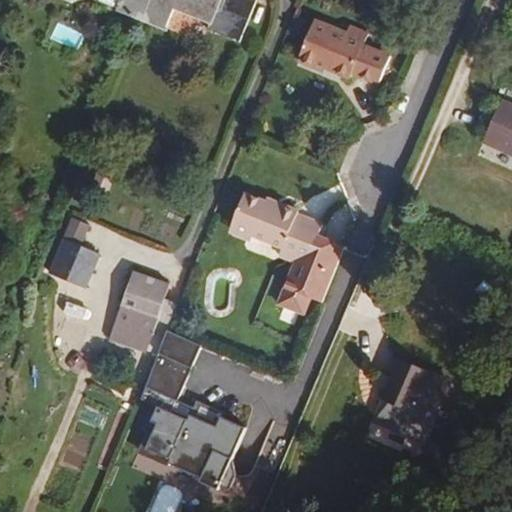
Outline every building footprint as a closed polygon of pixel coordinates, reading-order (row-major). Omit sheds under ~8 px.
[(99,0),(121,8),(124,0),(99,0)] [(124,0),(121,8),(120,10),(143,19),(150,0),(124,0)] [(210,22),(208,29),(240,42),(257,0),(256,0),(225,0),(221,11),(216,8),(219,0),(150,0),(143,19),(166,28),(175,8),(210,22)] [(315,20),(299,61),(321,70),(326,68),(328,63),(353,74),(379,85),(391,57),(364,46),(369,34),(350,27),(347,34),(315,20)] [(326,68),(351,79),(353,74),(328,63),(326,68)] [(490,129),(484,141),(511,153),(511,106),(501,102),(496,115),(490,129)] [(496,115),(484,110),(478,124),(490,129),(496,115)] [(245,194),(232,227),(234,234),(247,239),(254,236),(283,248),(280,256),(296,262),(279,304),(305,315),(312,298),(322,303),(345,247),(318,236),(323,225),(298,215),(299,211),(283,205),(281,210),(266,204),(267,202),(245,194)] [(283,205),(268,199),(267,202),(266,204),(281,210),(283,205)] [(73,220),(65,239),(80,245),(88,226),(73,220)] [(80,245),(65,239),(51,274),(85,288),(100,254),(80,245)] [(165,299),(170,285),(135,272),(118,319),(154,331),(146,350),(158,355),(168,331),(177,304),(165,299)] [(484,282),(476,290),(493,307),(501,299),(484,282)] [(154,331),(118,319),(112,338),(146,350),(154,331)] [(451,383),(401,361),(385,398),(417,412),(416,415),(434,422),(451,383)] [(162,481),(191,410),(161,397),(153,416),(148,414),(141,431),(146,433),(132,468),(162,481)] [(191,421),(187,420),(170,461),(174,463),(172,466),(205,482),(203,486),(223,494),(225,490),(233,493),(239,479),(236,464),(250,430),(224,418),(220,428),(194,416),(191,421)]
